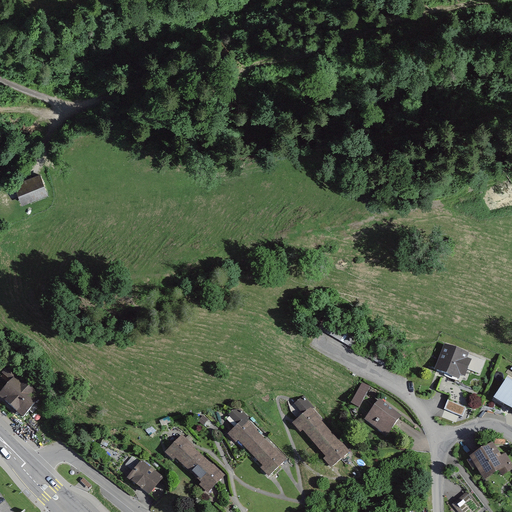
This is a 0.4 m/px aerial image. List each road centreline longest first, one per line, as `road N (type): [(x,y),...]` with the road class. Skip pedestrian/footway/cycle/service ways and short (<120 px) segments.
road 1 (residential): [(436,511),(437,442),(482,423),(511,434)]
road 2 (residential): [(29,470),(63,453),(142,511)]
